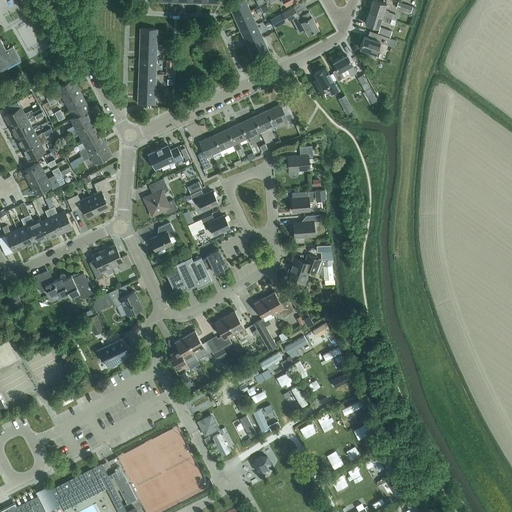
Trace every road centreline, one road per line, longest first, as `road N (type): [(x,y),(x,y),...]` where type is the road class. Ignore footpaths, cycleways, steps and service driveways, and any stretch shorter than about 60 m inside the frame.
road 1 (residential): [(128,141),(344,30)]
road 2 (residential): [(128,141),(51,0)]
road 3 (residential): [(274,235),(276,256),(267,270),(186,316),(163,313)]
road 4 (residential): [(162,368),(32,443)]
road 5 (residential): [(0,261),(13,273),(121,226)]
